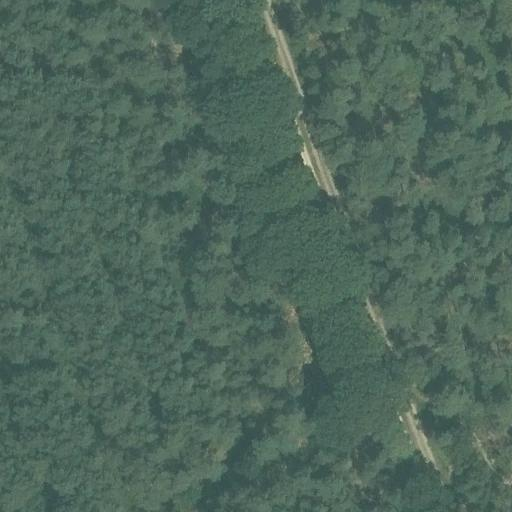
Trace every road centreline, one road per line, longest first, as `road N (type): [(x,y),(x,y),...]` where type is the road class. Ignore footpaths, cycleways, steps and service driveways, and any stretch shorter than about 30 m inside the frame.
road 1 (track): [(401,376),(267,0)]
road 2 (track): [(207,511),(337,439),(417,419)]
